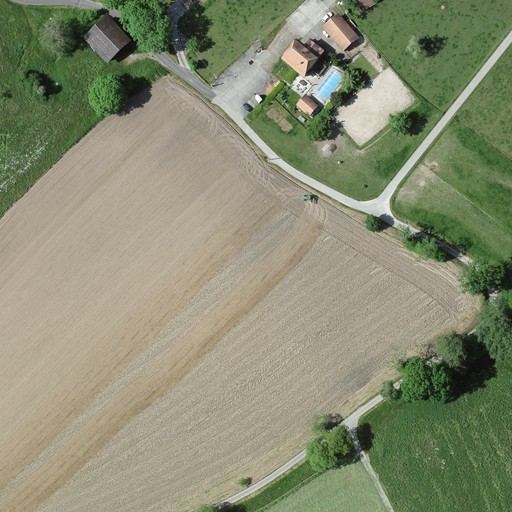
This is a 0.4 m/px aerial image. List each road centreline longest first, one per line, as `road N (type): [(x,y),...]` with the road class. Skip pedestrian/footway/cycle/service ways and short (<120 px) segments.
road 1 (track): [(208,511),(267,480),(487,317),(491,288),(477,268),(373,211)]
road 2 (tertiary): [(373,211),(511,34)]
road 3 (tertiary): [(373,211),(282,164),(218,100)]
road 4 (tertiary): [(74,0),(121,16),(218,100)]
